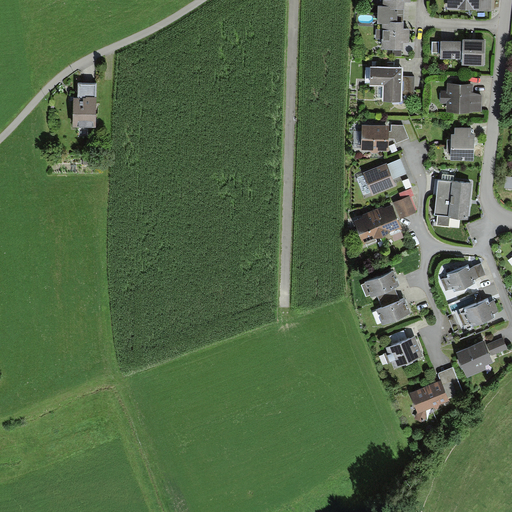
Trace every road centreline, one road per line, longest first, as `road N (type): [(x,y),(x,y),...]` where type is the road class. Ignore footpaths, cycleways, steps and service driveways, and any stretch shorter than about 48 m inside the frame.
road 1 (unclassified): [(0,138),(62,75),(201,0)]
road 2 (residential): [(511,219),(496,214),(486,198),(506,0)]
